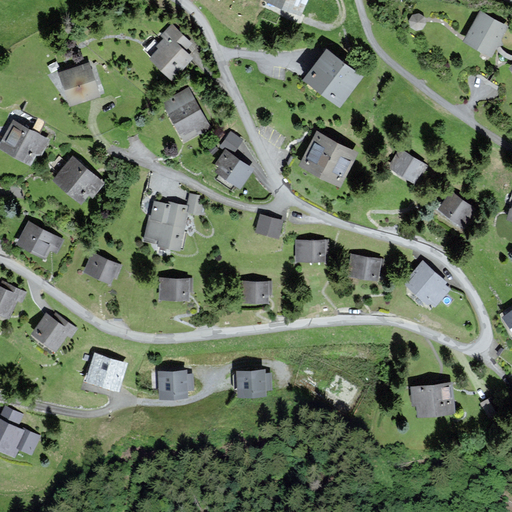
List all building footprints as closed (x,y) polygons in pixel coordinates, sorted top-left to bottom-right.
[(305,0),(268,0),(301,13),(305,0)] [(506,26),(480,13),(466,40),(491,54),(506,26)] [(419,14),(413,15),(410,21),(411,26),(417,29),(422,28),(425,23),(424,17),(419,14)] [(191,44),(171,26),(163,35),(166,38),(158,45),(161,48),(152,58),(172,77),(191,58),(184,51),(191,44)] [(361,76),(326,49),(304,78),(339,105),(361,76)] [(99,95),(88,64),(60,73),(70,104),(99,95)] [(209,126),(188,90),(165,103),(185,139),(209,126)] [(40,154),(48,139),(14,121),(0,146),(30,163),(36,152),(40,154)] [(242,140),(231,133),(222,147),(226,150),(217,163),(222,166),(218,171),(240,186),(252,169),(231,155),(242,140)] [(356,152),(317,133),(301,165),(340,184),(356,152)] [(427,166),(401,150),(390,167),(414,182),(420,172),(423,173),(427,166)] [(103,183),(73,157),(54,179),(81,202),(89,193),(92,195),(103,183)] [(475,209),(452,192),(440,209),(463,225),(475,209)] [(204,197),(200,196),(192,194),(189,206),(170,203),(170,205),(154,201),(146,240),(160,243),(159,244),(180,248),(188,211),(200,213),(204,197)] [(282,221),(261,215),(256,231),(278,237),(282,221)] [(56,251),(62,239),(30,223),(19,244),(45,257),(50,248),(56,251)] [(327,241),(298,240),(298,260),(323,260),(323,253),(327,253),(327,241)] [(121,265),(93,254),(86,272),(111,282),(114,275),(116,276),(121,265)] [(384,260),(352,255),(349,275),(381,280),(384,260)] [(446,282),(423,262),(405,283),(427,302),(429,300),(434,305),(448,289),(443,285),(446,282)] [(192,279),(160,278),(160,298),(188,299),(188,291),(192,291),(192,279)] [(272,282),(243,281),(243,302),(268,302),(268,294),(272,294),(272,282)] [(25,292),(2,282),(0,287),(0,286),(0,312),(9,316),(16,299),(21,301),(25,292)] [(76,328),(56,314),(53,318),(47,314),(33,334),(55,349),(66,333),(71,336),(76,328)] [(126,364),(95,355),(87,381),(118,390),(126,364)] [(264,375),(264,369),(239,370),(241,396),(266,395),(265,385),(270,385),(270,374),(264,375)] [(186,377),(185,371),(160,372),(162,398),(187,397),(186,387),(192,387),(191,376),(186,377)] [(454,411),(450,383),(412,388),(414,405),(418,404),(420,415),(454,411)] [(502,411),(493,397),(482,403),(491,417),(502,411)] [(23,415),(6,407),(0,419),(0,448),(15,455),(19,447),(31,454),(39,437),(18,426),(23,415)]
